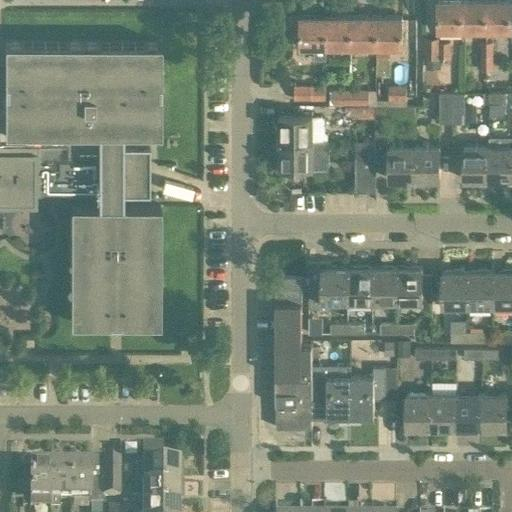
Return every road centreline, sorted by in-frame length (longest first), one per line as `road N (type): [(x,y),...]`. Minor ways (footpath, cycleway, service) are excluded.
road 1 (residential): [(511,226),(240,227)]
road 2 (residential): [(239,469),(508,469)]
road 3 (residential): [(0,416),(240,416)]
road 4 (residential): [(240,227),(237,0)]
road 5 (residential): [(240,416),(240,227)]
